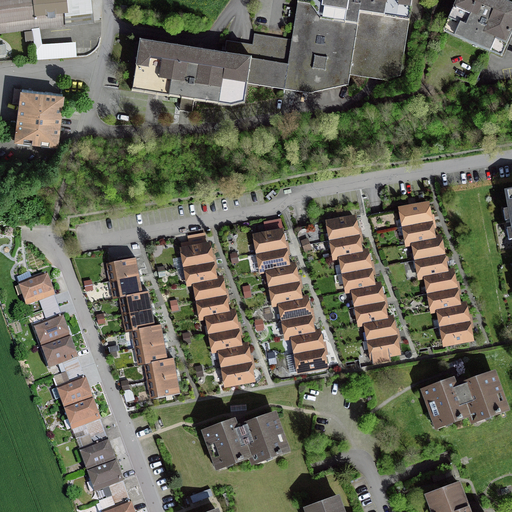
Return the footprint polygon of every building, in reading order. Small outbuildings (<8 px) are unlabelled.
[(0,0),(0,33),(95,23),(92,0),(0,0)] [(402,77),(412,0),(298,0),(288,65),(252,60),(249,85),(308,94),(347,87),(349,76),(382,80),(402,77)] [(511,36),(511,2),(507,0),(455,0),(443,31),(503,57),(511,36)] [(252,60),(140,39),(131,91),(182,99),(232,106),(246,103),(249,85),(252,60)] [(65,89),(20,83),(14,137),(59,142),(65,89)] [(511,240),(511,189),(503,191),(511,240)] [(430,200),(397,206),(404,246),(411,245),(417,281),(423,280),(429,314),(436,313),(442,348),(475,342),(473,329),(469,311),(468,303),(462,304),(460,294),(457,277),(456,270),(449,271),(447,260),(444,243),(443,235),(436,237),(434,225),(431,208),(430,200)] [(357,216),(324,222),(330,263),(337,261),(343,297),(350,296),(356,331),(362,329),(368,364),(402,358),(400,347),(397,330),(395,319),(388,320),(387,312),(384,296),(382,286),(376,287),(375,278),(372,261),(370,252),(363,253),(362,243),(359,226),(357,216)] [(283,227),(250,233),(257,273),(264,272),(270,308),(277,306),(282,341),(289,340),(295,374),(328,369),(326,359),(323,341),(321,330),(314,331),(313,324),(310,307),(308,296),(302,298),(301,290),(298,273),(296,262),(289,264),(287,255),(285,238),(283,227)] [(211,240),(178,246),(185,286),(191,285),(197,320),(204,319),(210,354),(216,353),(222,387),(256,382),(254,371),(251,353),(249,343),(242,344),(241,336),(238,319),(237,309),(230,310),(228,302),(225,285),(224,275),(217,276),(215,267),(212,250),(211,240)] [(136,255),(108,260),(115,297),(123,295),(129,331),(136,329),(142,364),(147,363),(154,398),(180,393),(179,385),(176,367),(174,356),(168,357),(167,350),(164,333),(162,322),(155,323),(154,316),(151,299),(149,289),(142,290),(140,281),(137,264),(136,255)] [(19,288),(26,306),(55,295),(48,277),(19,288)] [(34,330),(41,347),(70,337),(63,319),(34,330)] [(78,359),(70,339),(42,350),(49,370),(78,359)] [(458,371),(418,386),(434,430),(465,418),(468,426),(511,409),(511,405),(497,365),(461,379),(458,371)] [(57,391),(64,409),(93,398),(86,380),(57,391)] [(101,421),(93,400),(65,411),(72,431),(101,421)] [(201,428),(216,472),(251,460),(253,465),(290,452),(275,410),(241,421),(239,415),(201,428)] [(80,453),(87,471),(116,460),(109,442),(80,453)] [(124,483),(116,463),(88,473),(95,494),(124,483)] [(477,511),(462,477),(424,494),(431,511),(487,511),(486,510),(482,511),(477,511)] [(347,511),(340,492),(302,506),(303,511),(347,511)]
